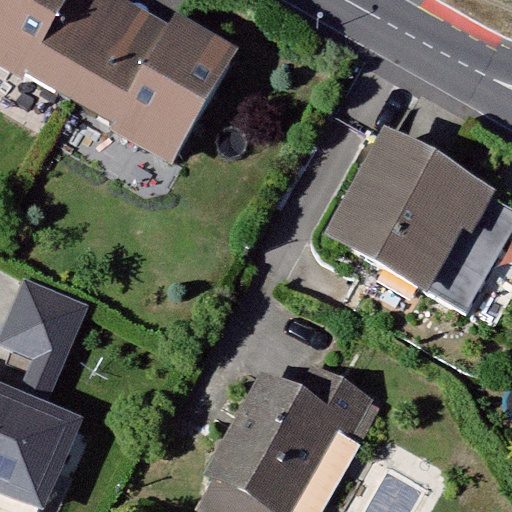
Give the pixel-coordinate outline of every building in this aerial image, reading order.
[(244,62),(134,0),(6,0),(0,11),(0,78),(177,179),(244,62)] [(500,203),(399,141),(332,250),(433,312),(500,203)] [(21,280),(6,344),(37,351),(28,390),(66,399),(90,296),(21,280)] [(303,402),(265,381),(209,480),(219,485),(203,511),(302,511),(344,439),(362,450),(385,409),(320,372),(303,402)] [(60,511),(94,435),(0,394),(0,506),(13,511),(60,511)]
